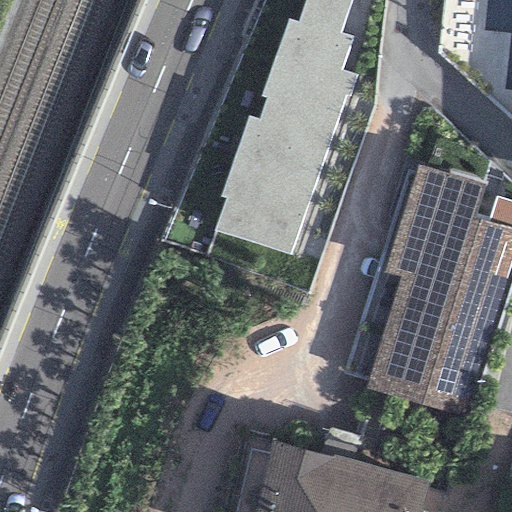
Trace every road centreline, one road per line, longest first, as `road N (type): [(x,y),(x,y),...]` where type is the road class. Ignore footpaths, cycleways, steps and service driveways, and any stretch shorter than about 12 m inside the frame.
road 1 (residential): [(403,49),(382,161),(314,327),(281,361),(239,380),(207,416),(177,511)]
road 2 (primary): [(0,476),(188,0)]
road 3 (residential): [(403,49),(511,152)]
